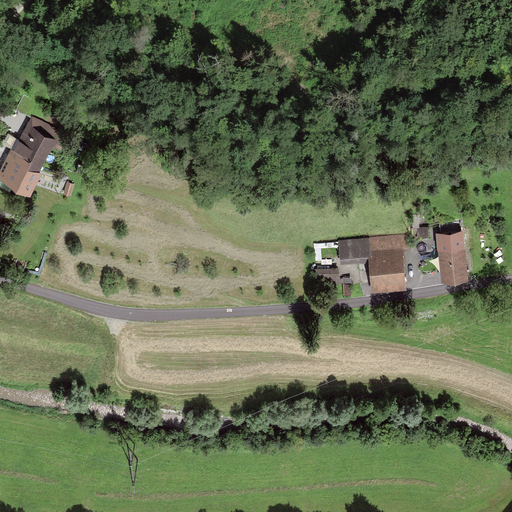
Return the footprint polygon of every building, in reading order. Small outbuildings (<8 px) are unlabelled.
[(25,161),(40,169),(51,147),(54,148),(55,146),(64,151),(67,144),(57,138),(62,130),(31,115),(19,138),(9,133),(4,142),(12,146),(28,154),(25,161)] [(28,154),(12,146),(0,169),(0,176),(30,192),(42,170),(40,169),(25,161),(28,154)] [(418,228),(420,236),(432,232),(430,224),(418,228)] [(437,229),(438,242),(462,240),(461,227),(437,229)] [(406,248),(405,235),(337,240),(339,262),(368,260),(370,290),(403,288),(400,248),(406,248)] [(462,240),(438,242),(441,278),(465,276),(462,240)] [(336,283),(336,268),(314,269),(315,284),(336,283)]
